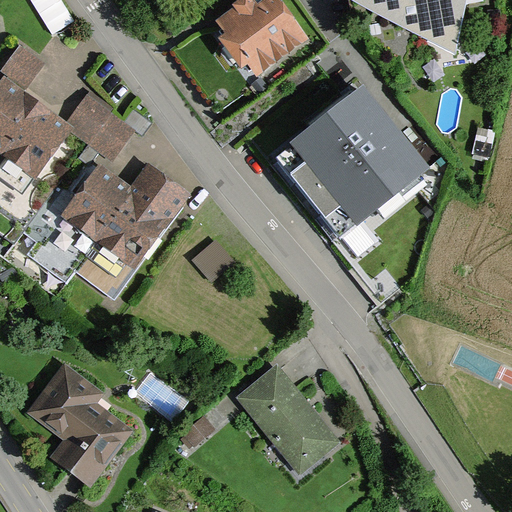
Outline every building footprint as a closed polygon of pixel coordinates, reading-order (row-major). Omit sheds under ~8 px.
[(60,0),(28,0),(52,38),(75,24),(60,0)] [(314,36),(284,0),(239,0),(210,24),(258,82),(314,36)] [(455,61),(466,0),(347,0),(348,4),(371,13),(415,37),(455,61)] [(19,48),(0,74),(26,93),(45,66),(19,48)] [(438,166),(364,79),(269,160),(344,247),(438,166)] [(40,106),(5,81),(0,87),(0,157),(2,159),(40,106)] [(137,124),(92,88),(71,114),(115,151),(137,124)] [(75,131),(40,106),(2,159),(37,184),(75,131)] [(94,245),(133,192),(100,169),(62,222),(94,245)] [(133,192),(94,245),(134,274),(189,198),(149,169),(133,192)] [(211,283),(234,266),(216,244),(193,261),(211,283)] [(347,435),(275,353),(236,387),(307,469),(347,435)] [(99,383),(60,358),(27,409),(71,438),(60,456),(98,481),(135,424),(91,395),(99,383)]
